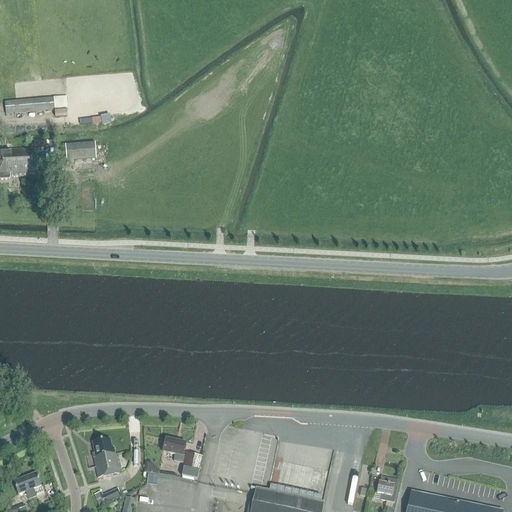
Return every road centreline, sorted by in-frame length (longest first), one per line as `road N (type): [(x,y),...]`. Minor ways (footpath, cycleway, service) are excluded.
road 1 (secondary): [(0,249),(511,270)]
road 2 (tertiary): [(418,428),(259,411),(108,409),(50,420)]
road 3 (unclassified): [(511,473),(427,466),(415,451),(418,428)]
